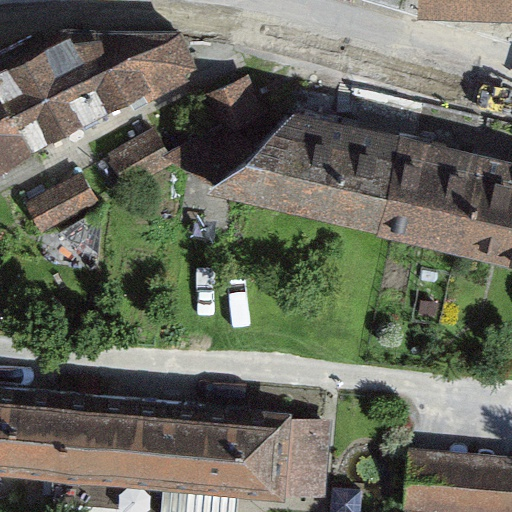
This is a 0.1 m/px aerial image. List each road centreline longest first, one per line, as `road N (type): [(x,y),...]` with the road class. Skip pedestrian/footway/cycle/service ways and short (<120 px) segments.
road 1 (residential): [(0,348),(511,395)]
road 2 (residential): [(250,0),(511,72)]
